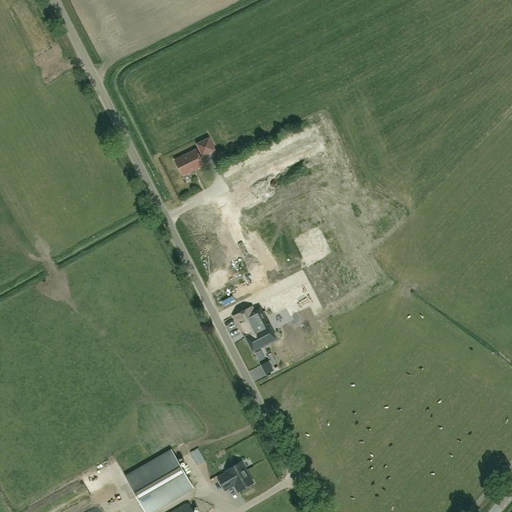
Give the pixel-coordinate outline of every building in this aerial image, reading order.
[(209,138),(197,144),(203,156),(214,150),(209,138)] [(294,166),(307,159),(302,149),(289,156),(294,166)] [(196,150),(175,160),(182,176),(204,165),(196,150)] [(259,172),(265,182),(293,165),(287,155),(259,172)] [(230,183),(234,195),(263,185),(258,173),(230,183)] [(306,184),(312,195),(332,185),(326,173),(306,184)] [(250,238),(271,285),(297,274),(294,267),(320,255),(311,234),(301,239),(302,241),(305,240),(307,245),(301,247),(294,233),(305,229),(303,225),(327,215),(322,202),(277,222),(287,243),(280,246),(279,244),(264,251),(257,235),(250,238)] [(406,209),(400,218),(403,221),(410,212),(406,209)] [(370,218),(377,230),(384,225),(378,213),(370,218)] [(279,296),(290,321),(365,289),(354,264),(279,296)] [(234,293),(255,286),(250,271),(229,278),(234,293)] [(261,312),(256,315),(252,307),(234,317),(247,340),(249,339),(254,349),(275,338),(261,312)] [(193,453),(200,467),(208,463),(201,449),(193,453)] [(172,451),(126,477),(145,511),(149,511),(193,487),(172,451)] [(253,483),(241,462),(226,470),(227,472),(218,478),(225,490),(234,485),(238,491),(253,483)] [(193,511),(189,503),(172,511),(193,511)]
